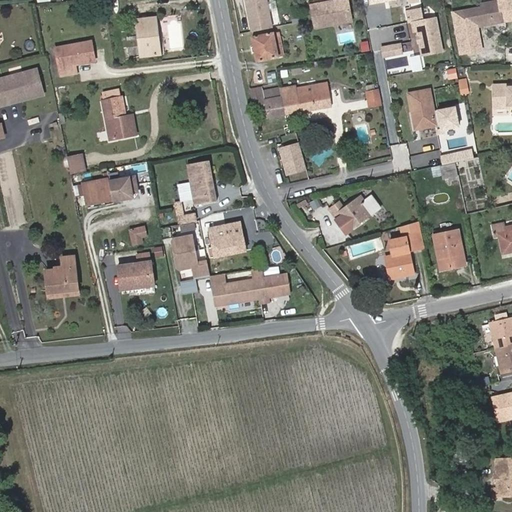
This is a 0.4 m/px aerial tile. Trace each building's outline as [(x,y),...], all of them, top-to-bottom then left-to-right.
[(247,36),(267,32),(261,0),(241,4),(247,36)] [(459,26),(496,21),(493,0),(492,0),(476,2),(476,5),(456,7),(459,26)] [(326,6),(327,11),(309,14),(312,32),(330,28),(330,23),(348,20),(345,3),(326,6)] [(308,9),(309,14),(327,11),(326,6),(308,9)] [(417,14),(404,17),(407,28),(420,26),(417,14)] [(330,23),(330,28),(348,25),(348,20),(330,23)] [(138,24),(138,32),(157,30),(156,21),(138,24)] [(420,26),(407,28),(408,37),(411,36),(416,61),(436,57),(430,24),(420,26)] [(157,30),(138,32),(142,63),(161,60),(157,30)] [(274,35),(269,36),(272,60),(278,59),(274,35)] [(250,64),(272,60),(269,36),(246,40),(250,64)] [(365,47),(357,48),(358,56),(366,55),(365,47)] [(75,72),(81,71),(98,68),(94,48),(77,51),(78,55),(61,59),(65,83),(77,80),(75,72)] [(379,61),(392,59),(390,52),(378,54),(379,61)] [(38,74),(0,85),(0,109),(1,109),(1,112),(19,107),(18,104),(45,96),(38,74)] [(297,86),(282,89),(287,114),(333,106),(328,82),(297,88),(297,86)] [(263,88),(248,91),(251,106),(265,103),(266,108),(269,118),(287,114),(282,89),(264,92),(263,88)] [(505,92),(492,93),(492,110),(506,110),(506,107),(511,106),(511,89),(505,90),(505,92)] [(361,105),(376,102),(374,92),(359,94),(361,105)] [(416,94),(402,97),(405,114),(408,114),(411,130),(433,125),(435,135),(454,131),(450,110),(427,114),(422,93),(416,94)] [(122,143),(130,142),(126,121),(122,103),(119,104),(116,96),(104,98),(105,106),(102,107),(109,146),(122,143)] [(18,104),(19,107),(45,99),(45,97),(18,104)] [(251,106),(252,112),(266,108),(265,103),(251,106)] [(64,112),(58,113),(61,129),(68,127),(64,112)] [(132,120),(126,121),(130,142),(137,141),(132,120)] [(451,146),(452,149),(456,165),(471,162),(467,142),(451,146)] [(304,170),(299,146),(281,150),(286,174),(304,170)] [(83,156),(67,160),(70,176),(86,173),(83,156)] [(209,163),(187,168),(190,184),(193,199),(195,208),(217,204),(209,163)] [(455,182),(452,168),(434,172),(437,185),(455,182)] [(109,184),(83,189),(87,210),(113,205),(113,207),(126,204),(126,202),(133,201),(132,198),(138,197),(135,181),(109,186),(109,184)] [(193,199),(190,184),(180,187),(183,201),(193,199)] [(338,201),(327,208),(336,221),(335,222),(344,235),(380,212),(371,198),(363,203),(360,206),(356,199),(343,208),(338,201)] [(178,225),(191,221),(193,221),(191,213),(181,215),(179,206),(174,207),(178,225)] [(426,248),(419,225),(402,230),(405,241),(389,245),(393,260),(386,262),(392,283),(415,277),(409,253),(426,248)] [(238,226),(207,232),(213,261),(243,255),(238,226)] [(497,239),(500,239),(499,235),(511,232),(511,227),(505,229),(504,226),(497,228),(497,231),(495,233),(497,239)] [(443,272),(455,270),(453,261),(466,258),(460,230),(435,235),(443,272)] [(128,234),(131,248),(140,246),(139,241),(144,240),(143,231),(128,234)] [(511,252),(511,232),(499,235),(500,239),(503,255),(511,252)] [(196,268),(191,238),(173,241),(172,243),(176,270),(179,271),(191,269),(193,281),(208,279),(206,266),(196,268)] [(148,265),(147,257),(134,259),(136,268),(148,265)] [(468,267),(466,258),(453,261),(455,270),(468,267)] [(66,296),(80,295),(74,262),(62,264),(64,274),(46,278),(49,293),(51,300),(66,296)] [(264,268),(265,274),(282,271),(281,265),(264,268)] [(148,266),(115,272),(120,295),(153,289),(148,266)] [(214,307),(258,300),(259,304),(267,303),(266,298),(288,295),(284,275),(262,279),(260,270),(250,271),(252,281),(224,286),(222,276),(209,279),(214,307)] [(196,294),(193,281),(180,284),(182,296),(196,294)] [(81,301),(80,295),(66,296),(51,300),(52,305),(81,301)] [(509,317),(485,323),(498,375),(511,371),(511,328),(511,325),(509,317)] [(511,418),(511,392),(488,399),(494,423),(511,418)] [(511,459),(490,461),(491,488),(493,488),(494,497),(497,497),(511,496),(511,459)]
